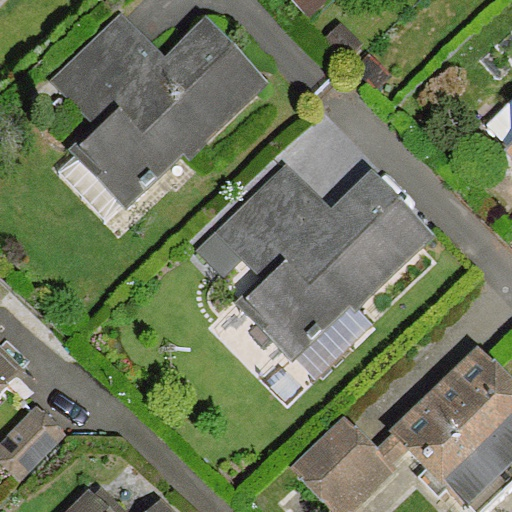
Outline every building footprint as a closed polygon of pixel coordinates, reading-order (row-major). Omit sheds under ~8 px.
[(326,2),(323,0),(280,0),(304,24),(326,2)] [(262,90),(204,29),(164,67),(120,21),(54,84),(102,133),(75,159),(125,210),(183,154),(189,160),(262,90)] [(359,47),(339,29),(324,46),(343,63),(359,47)] [(389,79),(368,60),(355,74),(376,93),(389,79)] [(511,105),(487,130),(511,155),(511,105)] [(428,241),(370,181),(330,219),(286,173),(220,236),(267,285),(241,311),(290,362),(349,306),(354,312),(428,241)] [(462,511),(511,463),(511,385),(482,355),(380,455),(345,419),(289,474),(326,511),(353,511),(407,459),(459,511),(462,511)] [(0,406),(20,387),(0,366),(0,406)] [(36,413),(0,449),(0,466),(18,484),(63,440),(36,413)] [(154,511),(109,511),(92,496),(77,511),(162,511),(158,508),(154,511)]
